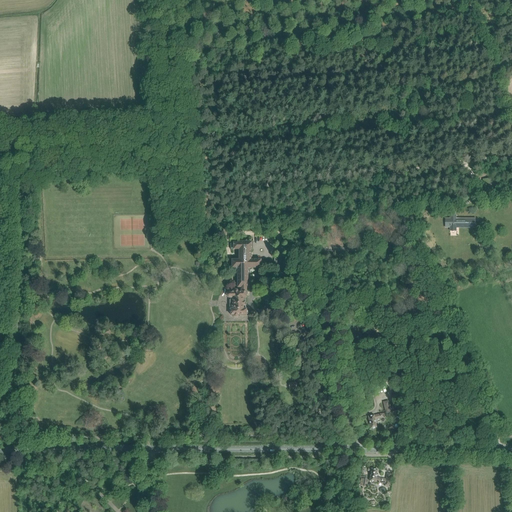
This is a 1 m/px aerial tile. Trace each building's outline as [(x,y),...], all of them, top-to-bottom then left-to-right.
[(487,179),(488,186),(484,186),(485,193),(497,192),(496,185),(493,185),(492,181),(490,181),(489,179),(487,179)] [(462,225),(467,225),(467,212),(461,212),(457,212),(457,218),(450,218),(450,231),(456,231),(456,224),(462,225)] [(261,260),(250,260),(250,250),(252,250),(252,242),(239,242),(239,243),(234,243),(234,249),(239,249),(239,260),(232,260),(232,268),(238,268),(238,283),(238,289),(241,289),(241,292),(238,292),(238,291),(236,290),(235,290),(234,291),(234,292),(229,292),(228,293),(227,294),(227,296),(228,297),(229,298),(231,298),(231,299),(230,299),(230,300),(229,300),(229,307),(230,307),(230,308),(231,308),(231,315),(234,315),(234,316),(235,317),(236,317),(238,316),(238,315),(246,315),(246,314),(247,314),(248,313),(248,311),(247,310),(246,310),(246,309),(243,309),(243,305),(246,305),(246,302),(243,302),(243,298),(246,298),(246,287),(248,287),(248,283),(247,283),(247,268),(261,268),(262,268),(262,265),(261,265),(261,263),(262,263),(262,260),(261,260)] [(374,415),(368,416),(371,429),(377,427),(375,420),(385,417),(384,413),(374,415)] [(369,481),(374,482),(375,482),(385,483),(384,486),(389,487),(391,474),(387,473),(386,479),(376,477),(377,470),(372,469),(369,481)]
